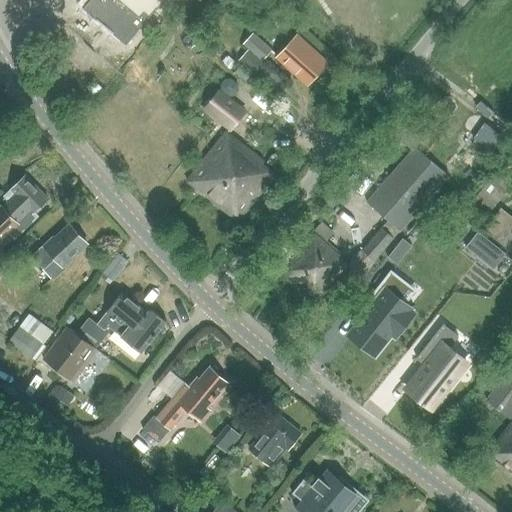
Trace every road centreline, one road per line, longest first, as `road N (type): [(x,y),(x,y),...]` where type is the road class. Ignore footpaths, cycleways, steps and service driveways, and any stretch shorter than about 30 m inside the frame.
road 1 (unclassified): [(210,305),(460,0)]
road 2 (tertiary): [(470,511),(210,305)]
road 3 (tertiary): [(210,305),(79,164),(0,57)]
road 4 (residential): [(100,444),(210,305)]
